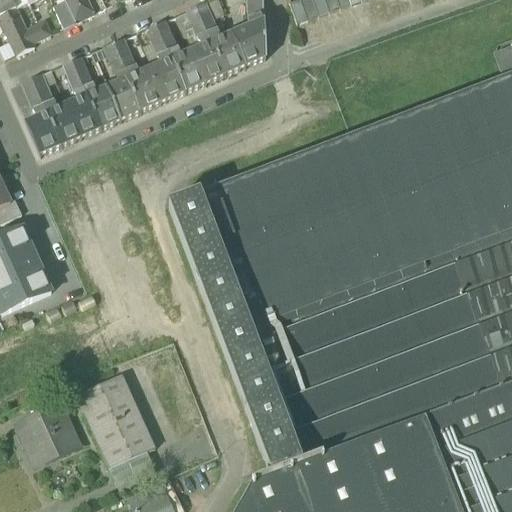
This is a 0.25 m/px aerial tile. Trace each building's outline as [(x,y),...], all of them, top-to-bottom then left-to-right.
[(11,4),(20,0),(0,0),(0,4),(2,9),(11,4)] [(62,0),(65,6),(76,27),(94,19),(84,0),(62,0)] [(246,0),(247,25),(263,18),(262,0),(246,0)] [(307,25),(318,22),(310,0),(300,4),(307,25)] [(310,0),(318,22),(329,18),(322,0),(310,0)] [(322,0),(329,18),(340,14),(334,0),(322,0)] [(334,0),(340,14),(351,10),(346,0),(334,0)] [(346,0),(351,10),(361,6),(359,0),(346,0)] [(0,20),(15,13),(11,4),(2,9),(0,9),(0,20)] [(217,4),(205,9),(212,25),(224,21),(217,4)] [(297,29),(307,25),(300,4),(289,8),(297,29)] [(53,12),(63,33),(76,27),(65,6),(53,12)] [(186,17),(197,43),(216,35),(212,25),(205,9),(186,17)] [(34,52),(32,48),(26,35),(15,13),(0,20),(0,27),(16,61),(34,52)] [(175,21),(190,57),(203,51),(201,47),(199,48),(197,43),(186,17),(175,21)] [(248,32),(232,39),(246,72),(265,64),(263,25),(263,18),(247,25),(248,32)] [(44,26),(26,35),(32,48),(51,39),(44,26)] [(145,35),(157,62),(177,53),(164,26),(145,35)] [(201,47),(203,51),(210,49),(217,45),(215,41),(218,39),(216,35),(197,43),(199,48),(201,47)] [(217,45),(210,49),(225,81),(246,72),(232,39),(217,45)] [(131,41),(123,44),(103,53),(115,80),(135,71),(126,51),(134,48),(131,41)] [(203,51),(190,57),(205,90),(225,81),(210,49),(203,51)] [(511,511),(511,50),(510,51),(511,56),(511,80),(166,212),(271,483),(424,423),(458,511),(511,511)] [(162,65),(164,68),(170,66),(177,63),(176,59),(179,58),(177,53),(157,62),(159,66),(162,65)] [(177,63),(170,66),(185,98),(205,90),(190,57),(177,63)] [(81,62),(62,71),(54,74),(57,81),(65,78),(73,98),(92,89),(81,62)] [(164,68),(151,74),(166,107),(185,98),(170,66),(164,68)] [(115,80),(118,88),(129,83),(138,79),(135,71),(115,80)] [(138,79),(129,83),(143,117),(166,107),(151,74),(138,79)] [(21,88),(32,116),(53,106),(42,79),(21,88)] [(118,88),(106,93),(120,127),(143,117),(129,83),(118,88)] [(75,102),(79,105),(86,102),(93,99),(91,95),(94,94),(92,89),(73,98),(75,102)] [(93,99),(86,102),(101,135),(120,127),(106,93),(93,99)] [(80,144),(101,135),(86,102),(79,105),(66,111),(80,144)] [(37,119),(39,122),(45,119),(54,116),(52,112),(55,111),(53,106),(32,116),(34,120),(37,119)] [(60,153),(80,144),(66,111),(54,116),(45,119),(60,153)] [(40,161),(60,153),(45,119),(39,122),(25,128),(40,161)] [(9,208),(1,190),(0,190),(0,213),(10,209),(9,208)] [(0,213),(0,229),(21,220),(14,205),(9,208),(10,209),(0,213)] [(0,275),(34,260),(22,233),(0,243),(0,275)] [(0,317),(1,320),(51,297),(34,260),(0,275),(0,317)] [(76,401),(109,474),(149,456),(155,453),(122,381),(76,401)] [(19,433),(33,465),(52,457),(54,461),(77,451),(60,414),(19,433)] [(458,511),(424,423),(271,483),(251,490),(239,511),(458,511)] [(160,480),(149,456),(109,474),(120,499),(160,480)] [(159,490),(160,492),(163,500),(169,511),(182,511),(170,485),(159,490)] [(127,507),(129,511),(135,511),(163,500),(160,492),(127,507)] [(169,511),(163,500),(135,511),(169,511)]
